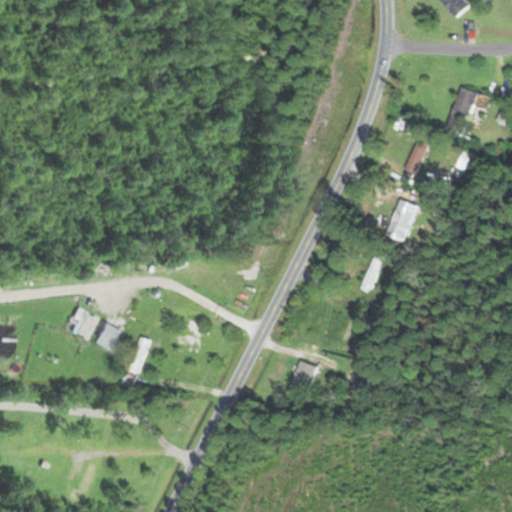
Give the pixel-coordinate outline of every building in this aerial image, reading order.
[(440,0),(458,17),(471,3),(467,0),(440,0)] [(449,126),(467,131),(474,103),(484,106),(488,95),(460,87),(449,126)] [(428,138),(419,135),(408,170),(416,173),(428,138)] [(360,287),(367,291),(385,256),(378,252),(360,287)] [(114,354),(124,331),(104,322),(94,345),(114,354)] [(309,394),(318,365),(300,359),(291,387),(309,394)] [(73,502),(83,507),(99,468),(89,464),(73,502)]
